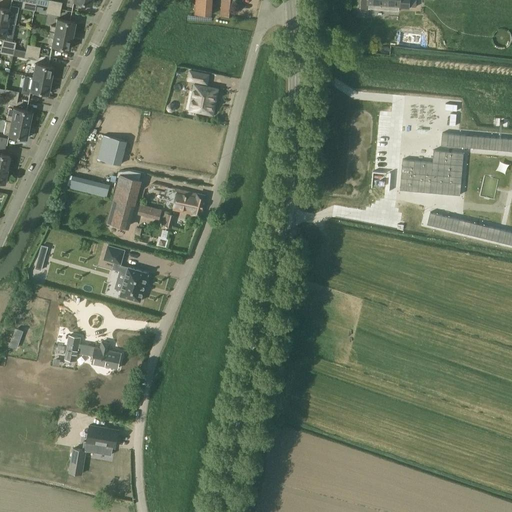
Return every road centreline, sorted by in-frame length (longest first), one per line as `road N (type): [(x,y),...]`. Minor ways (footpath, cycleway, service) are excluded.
road 1 (unclassified): [(292,10),(264,12),(208,222),(147,379),(138,429),(142,511)]
road 2 (tertiary): [(216,511),(285,194),(292,10)]
road 3 (unclassified): [(0,241),(116,0)]
